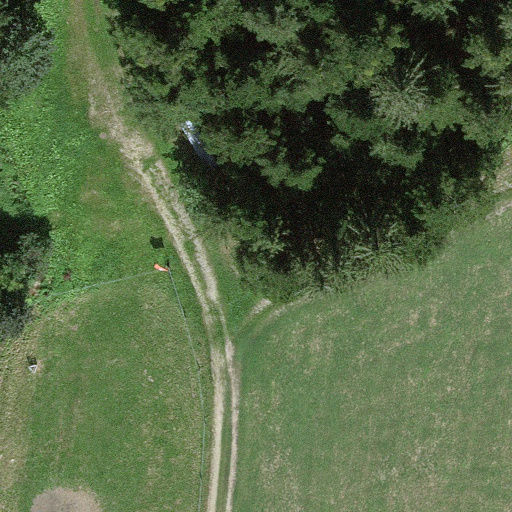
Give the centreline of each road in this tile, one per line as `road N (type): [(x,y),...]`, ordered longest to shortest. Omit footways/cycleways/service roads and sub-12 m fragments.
road 1 (track): [(222,511),(226,367),(214,311),(125,94)]
road 2 (track): [(221,343),(511,195)]
